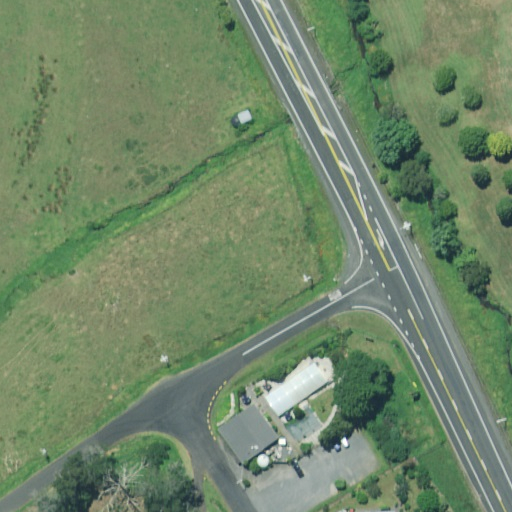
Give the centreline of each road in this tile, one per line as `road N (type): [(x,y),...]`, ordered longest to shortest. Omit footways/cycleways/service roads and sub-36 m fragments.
road 1 (primary): [(389,271),(257,0)]
road 2 (primary): [(502,511),(389,271)]
road 3 (unclassified): [(163,399),(389,271)]
road 4 (unclassified): [(0,503),(163,399)]
road 5 (residential): [(163,399),(237,511)]
